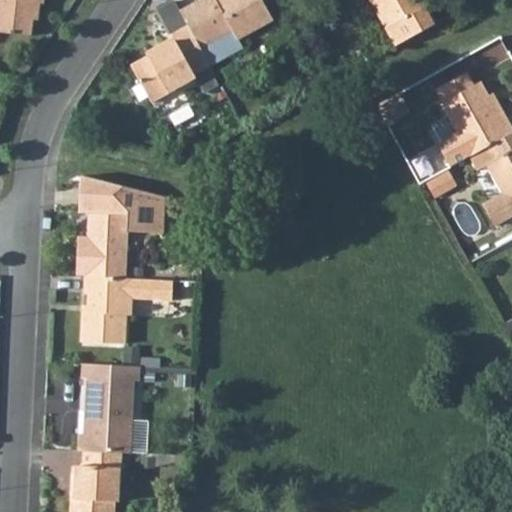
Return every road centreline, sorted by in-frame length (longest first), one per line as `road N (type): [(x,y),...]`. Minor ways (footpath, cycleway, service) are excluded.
road 1 (residential): [(12,511),(22,229)]
road 2 (residential): [(22,229),(35,138),(120,0)]
